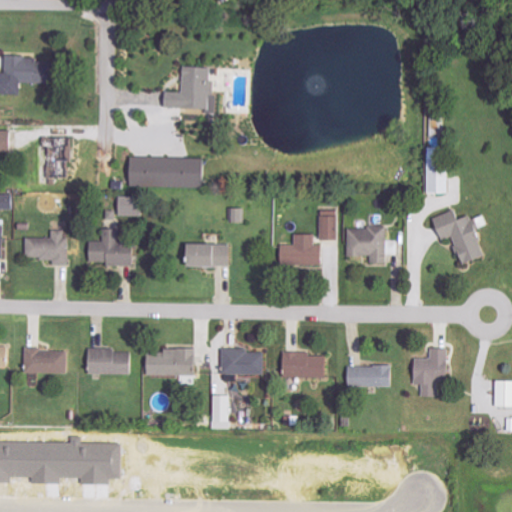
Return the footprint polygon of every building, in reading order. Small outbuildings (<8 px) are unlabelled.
[(0,93),(26,95),(27,83),(58,84),(59,59),(11,57),(11,73),(0,72),(0,93)] [(216,95),(217,66),(189,66),(188,93),(171,92),(171,109),(223,110),(224,96),(216,95)] [(12,131),(0,130),(0,152),(13,152),(12,131)] [(52,177),(75,178),(76,138),(48,137),(48,149),(52,149),(52,177)] [(453,193),(454,166),(447,166),(447,147),(433,147),(432,193),(453,193)] [(211,159),(137,157),(136,186),(211,188),(211,159)] [(0,209),(19,210),(19,195),(0,194),(0,209)] [(147,196),(124,197),(125,217),(148,216),(147,196)] [(235,222),(249,222),(249,208),(235,208),(235,222)] [(439,218),(447,241),(459,236),(469,264),(494,256),(479,215),(466,219),(462,209),(439,218)] [(325,240),(342,240),(341,211),(324,211),(325,240)] [(10,226),(0,225),(0,259),(9,260),(10,226)] [(352,228),(352,257),(376,256),(376,264),(392,263),(391,227),(352,228)] [(95,242),(94,264),(140,265),(141,242),(123,242),(124,229),(108,229),(108,242),(95,242)] [(31,238),(32,259),(59,259),(59,265),(74,265),(73,238),(69,238),(69,230),(57,230),(57,238),(31,238)] [(286,264),(321,265),(321,234),(299,234),(299,245),(287,245),(286,264)] [(237,267),(238,245),(197,243),(196,265),(237,267)] [(0,367),(13,368),(13,347),(0,346),(0,367)] [(74,352),(46,351),(46,348),(31,347),(30,373),(73,374),(74,352)] [(138,374),(137,352),(121,353),(121,348),(94,349),(94,375),(138,374)] [(202,349),(169,348),(169,352),(154,352),(153,375),(201,376),(202,349)] [(453,380),(454,348),(436,348),(436,359),(420,359),(420,385),(428,385),(427,397),(442,397),(442,380),(453,380)] [(269,375),(270,353),(253,353),(253,349),(227,349),(227,374),(269,375)] [(332,378),(332,355),(315,356),(315,352),(289,352),(290,379),(332,378)] [(353,365),(352,386),(398,387),(398,366),(353,365)] [(502,407),(511,407),(511,380),(502,380),(502,407)] [(235,430),(236,396),(219,395),(218,429),(235,430)]
